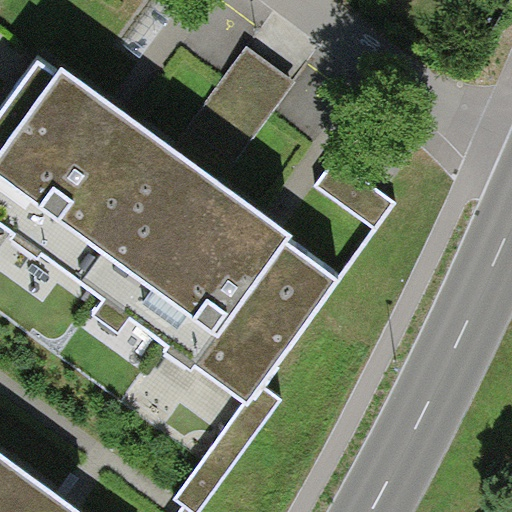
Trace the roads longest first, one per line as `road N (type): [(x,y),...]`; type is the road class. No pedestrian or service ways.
road 1 (primary): [(367,511),(511,229)]
road 2 (residential): [(511,141),(486,131),(310,0)]
